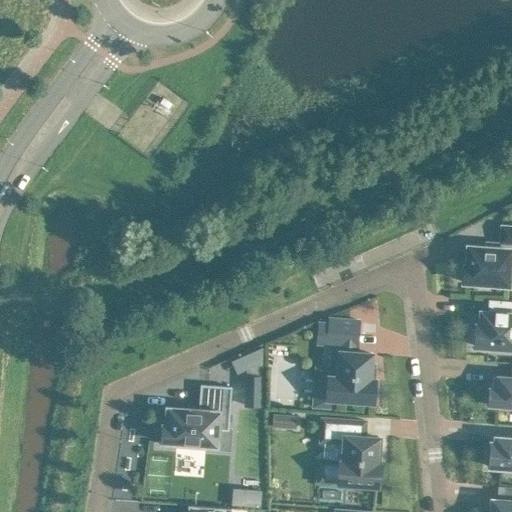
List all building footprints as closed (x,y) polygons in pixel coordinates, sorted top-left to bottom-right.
[(175,106),(160,96),(152,108),(167,118),(175,106)] [(508,285),(510,252),(511,249),(510,249),(510,243),(511,243),(511,226),(502,226),(500,243),(501,243),(501,249),(468,246),(467,266),(464,265),(463,281),(508,285)] [(351,246),(328,255),(332,267),(355,259),(351,246)] [(472,329),(471,341),(475,342),(475,346),(511,348),(511,301),(502,300),(501,311),(496,311),(495,313),(481,312),(480,325),(476,325),(476,329),(472,329)] [(330,318),(329,323),(319,322),(318,343),(340,345),(340,351),(332,351),(330,376),(328,376),(326,399),(373,402),(375,380),(372,379),(373,368),(370,368),(371,354),(356,352),(359,320),(330,318)] [(511,376),(493,376),(492,388),(489,387),(488,405),(507,406),(507,410),(511,409),(511,376)] [(263,378),(245,378),(245,406),(263,406),(263,378)] [(228,430),(231,387),(201,385),(199,409),(168,408),(166,425),(163,425),(161,442),(183,444),(183,447),(198,448),(198,445),(217,446),(218,430),(228,430)] [(377,416),(377,404),(340,402),(340,415),(377,416)] [(296,428),(297,416),(273,414),(272,426),(296,428)] [(364,437),(366,421),(338,419),(336,436),(344,437),(342,461),(340,461),(338,483),(379,486),(380,464),(378,463),(378,459),(379,453),(378,453),(379,438),(364,437)] [(511,437),(504,437),(495,437),(495,442),(490,442),(488,467),(508,468),(508,470),(509,471),(509,473),(510,474),(511,475),(511,437)] [(232,497),(232,505),(260,507),(261,490),(243,489),(242,498),(232,497)] [(511,511),(511,500),(491,499),(490,511),(511,511)]
